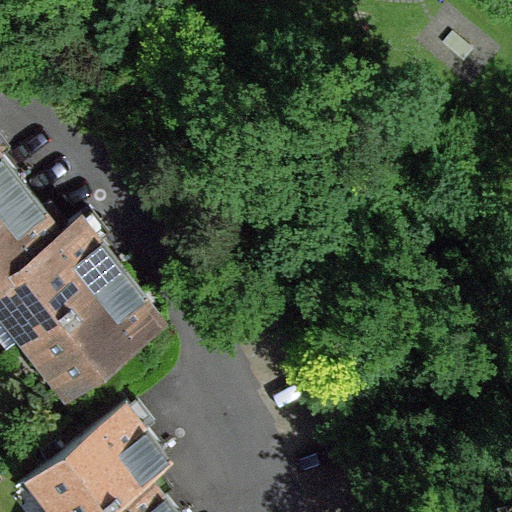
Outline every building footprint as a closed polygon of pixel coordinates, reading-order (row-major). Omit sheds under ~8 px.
[(0,194),(24,176),(0,144),(0,194)] [(0,275),(63,226),(24,176),(0,194),(0,275)] [(83,211),(63,226),(0,275),(0,279),(36,328),(122,261),(83,211)] [(122,261),(36,328),(77,378),(163,311),(122,261)] [(0,279),(0,325),(13,342),(36,328),(0,279)] [(170,448),(129,399),(42,465),(77,511),(84,511),(148,465),(170,448)] [(185,511),(148,465),(84,511),(185,511)]
